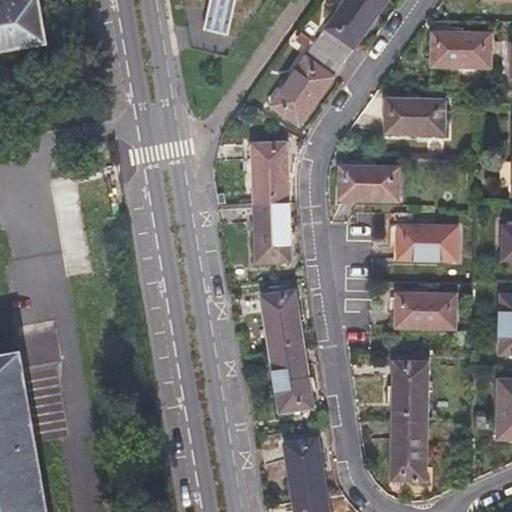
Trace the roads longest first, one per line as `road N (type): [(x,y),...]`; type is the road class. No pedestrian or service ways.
road 1 (residential): [(426,0),(313,174),(352,469),(363,491),(395,511)]
road 2 (residential): [(115,0),(208,511)]
road 3 (residential): [(234,511),(143,0)]
